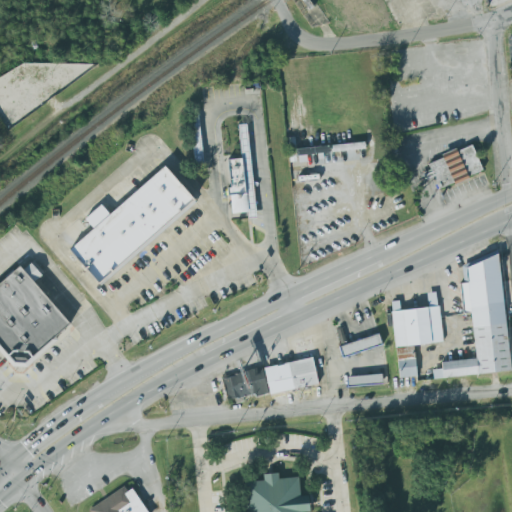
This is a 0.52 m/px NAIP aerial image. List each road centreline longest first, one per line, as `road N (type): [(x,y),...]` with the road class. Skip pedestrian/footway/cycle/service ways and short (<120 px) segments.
road 1 (primary): [(511,194),(210,333),(124,383)]
road 2 (residential): [(511,392),(140,432),(115,413)]
road 3 (residential): [(511,12),(473,27),(322,46),(295,39),(272,0)]
road 4 (primary): [(292,320),(510,222)]
road 5 (primary): [(11,478),(204,364)]
road 6 (residential): [(507,197),(491,22)]
road 7 (residential): [(201,0),(67,108)]
road 8 (primary): [(124,383),(40,436),(20,454),(11,478)]
